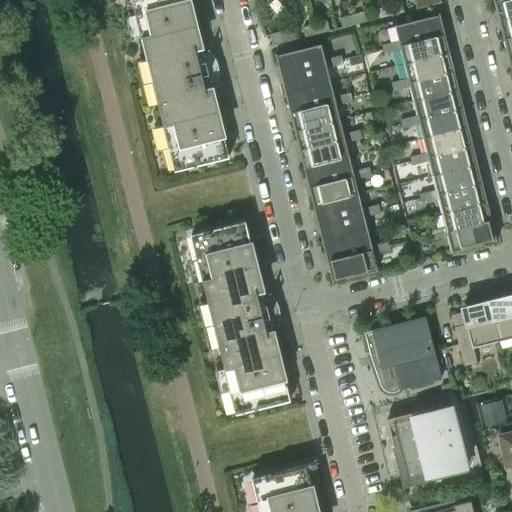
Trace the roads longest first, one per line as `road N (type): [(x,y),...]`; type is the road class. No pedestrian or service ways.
road 1 (residential): [(307,311),(228,0)]
road 2 (residential): [(307,311),(511,258)]
road 3 (residential): [(356,511),(307,311)]
road 4 (residential): [(511,189),(464,0)]
road 5 (tertiary): [(58,511),(16,348)]
